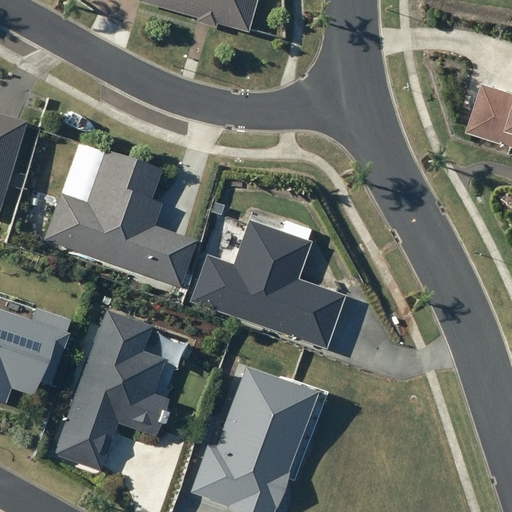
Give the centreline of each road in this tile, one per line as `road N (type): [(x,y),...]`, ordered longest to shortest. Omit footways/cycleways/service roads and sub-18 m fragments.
road 1 (residential): [(376,110),(206,102),(108,61),(11,0)]
road 2 (residential): [(511,425),(471,282),(376,110)]
